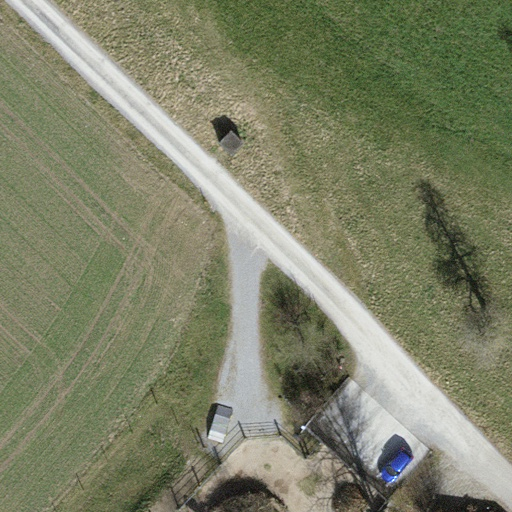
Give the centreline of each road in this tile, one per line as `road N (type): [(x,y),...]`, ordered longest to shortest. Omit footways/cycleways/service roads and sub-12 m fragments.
road 1 (track): [(24,0),(511,486)]
road 2 (track): [(238,209),(254,427)]
